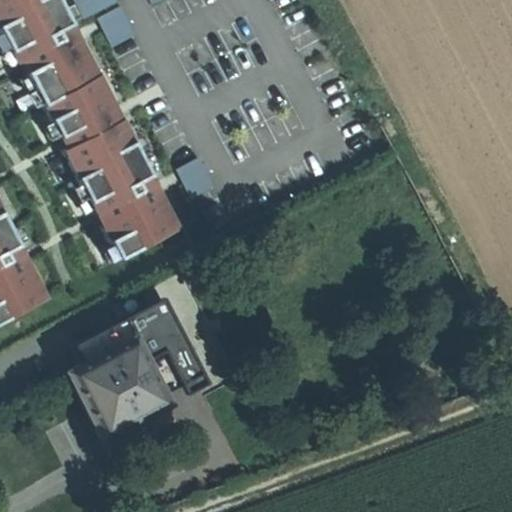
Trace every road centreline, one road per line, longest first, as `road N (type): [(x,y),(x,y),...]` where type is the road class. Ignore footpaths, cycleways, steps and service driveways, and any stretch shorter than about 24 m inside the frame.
road 1 (track): [(189,511),(511,391)]
road 2 (unknown): [(169,270),(0,352)]
